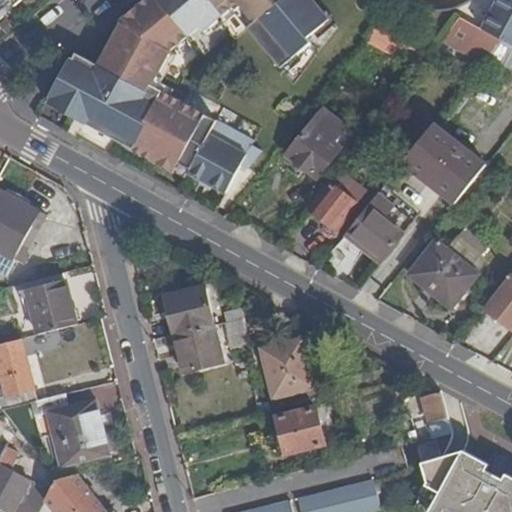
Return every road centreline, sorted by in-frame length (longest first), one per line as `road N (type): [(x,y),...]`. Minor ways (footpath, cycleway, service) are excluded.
road 1 (tertiary): [(511,406),(104,184)]
road 2 (residential): [(180,511),(103,215),(104,184)]
road 3 (residential): [(0,80),(91,0)]
